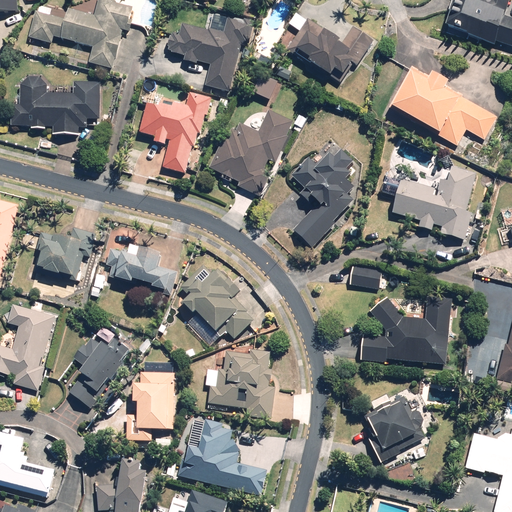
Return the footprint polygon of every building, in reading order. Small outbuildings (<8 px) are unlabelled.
[(0,0),(0,15),(19,15),(18,0),(0,0)] [(129,34),(134,10),(116,6),(117,0),(97,0),(94,16),(68,10),(66,20),(36,13),(30,41),(53,46),(54,41),(93,49),(89,65),(113,70),(115,60),(118,61),(124,33),(129,34)] [(511,0),(457,0),(447,28),(506,50),(507,46),(511,47),(511,6),(511,7),(511,5),(511,0)] [(229,96),(241,48),(249,50),(255,27),(228,20),(227,22),(213,18),(210,32),(184,25),(182,36),(173,33),(167,53),(185,58),(184,62),(197,65),(198,62),(210,65),(203,89),(229,96)] [(336,74),(344,80),(351,69),(355,71),(374,42),(354,28),(343,45),(308,22),(288,52),(332,81),(336,74)] [(453,96),(446,91),(449,86),(429,73),(425,79),(412,72),(390,110),(439,139),(440,136),(458,147),(467,132),(484,142),(498,119),(455,94),(453,96)] [(20,107),(12,107),(11,128),(31,129),(31,131),(45,132),(45,129),(53,129),(53,137),(79,137),(79,130),(87,131),(87,120),(101,121),(102,84),(72,83),(72,87),(45,87),(39,80),(28,79),(20,86),(20,107)] [(170,112),(146,106),(139,137),(154,140),(152,145),(167,148),(162,170),(186,175),(196,136),(200,137),(205,119),(207,120),(212,100),(188,94),(185,107),(172,104),(170,112)] [(259,133),(241,124),(235,136),(229,133),(210,170),(237,184),(236,187),(261,200),(275,175),(265,170),(270,160),(277,164),(290,138),(287,137),(294,124),(270,111),(259,133)] [(314,166),(308,161),(291,179),(303,190),(300,194),(295,190),(272,214),(311,251),(334,227),(333,225),(354,202),(349,197),(356,190),(348,182),(352,178),(347,173),(354,166),(341,154),(334,161),(329,156),(325,160),(322,157),(314,166)] [(433,199),(435,191),(402,181),(391,216),(420,224),(418,230),(432,234),(434,226),(442,229),(440,236),(466,244),(475,216),(465,213),(477,174),(453,167),(449,182),(442,179),(436,199),(433,199)] [(0,279),(19,207),(0,202),(0,279)] [(511,223),(498,228),(503,247),(511,244),(511,223)] [(94,252),(98,236),(73,230),(70,241),(50,236),(49,243),(41,241),(33,277),(60,283),(61,278),(76,282),(83,249),(94,252)] [(129,256),(110,251),(104,277),(151,288),(150,292),(174,297),(179,273),(158,268),(160,258),(130,251),(129,256)] [(189,296),(180,305),(194,319),(197,316),(216,336),(223,329),(235,341),(254,321),(234,301),(241,294),(218,270),(212,276),(204,268),(182,289),(189,296)] [(383,275),(352,272),(351,288),(381,291),(383,275)] [(446,367),(452,300),(427,298),(426,321),(401,319),(387,301),(371,315),(387,335),(386,340),(364,338),(362,363),(387,365),(388,362),(446,367)] [(43,368),(57,319),(13,306),(8,325),(20,328),(13,352),(0,347),(0,379),(8,382),(9,378),(15,380),(13,386),(38,393),(45,369),(43,368)] [(511,330),(508,348),(505,348),(497,381),(511,384),(511,330)] [(107,352),(91,339),(75,361),(85,369),(66,394),(90,412),(101,397),(99,396),(108,382),(111,384),(124,368),(122,367),(133,352),(122,343),(120,346),(115,342),(107,352)] [(217,389),(211,388),(209,406),(247,410),(246,418),(272,421),(276,389),(271,389),(273,372),(268,372),(270,355),(249,353),(249,357),(226,354),(224,372),(219,372),(217,389)] [(174,438),(175,397),(181,398),(181,380),(146,380),(146,392),(140,392),(140,411),(145,411),(145,423),(133,423),(132,448),(158,448),(158,438),(174,438)] [(420,414),(411,413),(404,397),(365,415),(377,439),(371,442),(382,465),(393,460),(389,452),(418,438),(415,431),(423,427),(424,423),(420,414)] [(181,465),(178,477),(263,497),(268,473),(238,466),(241,453),(231,440),(233,433),(222,430),(223,426),(206,422),(199,451),(189,449),(185,466),(181,465)] [(511,511),(511,433),(507,434),(506,431),(503,432),(505,435),(498,438),(495,434),(490,433),(489,438),(474,436),(467,471),(503,477),(496,511),(511,511)] [(25,443),(0,437),(0,487),(50,500),(57,472),(26,465),(27,458),(22,457),(25,443)] [(140,511),(147,475),(140,474),(140,465),(120,464),(119,490),(99,489),(97,511),(140,511)] [(225,511),(228,504),(192,493),(186,511),(225,511)]
